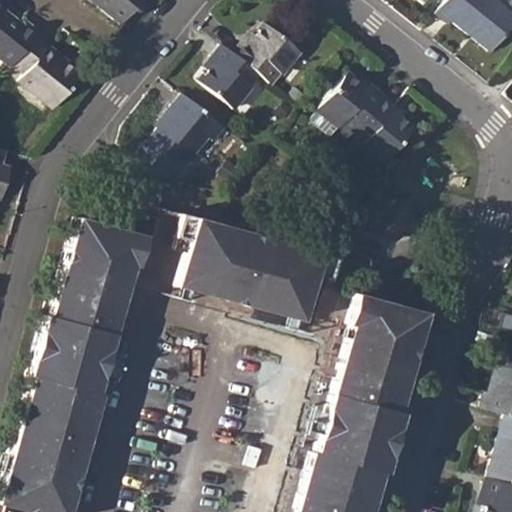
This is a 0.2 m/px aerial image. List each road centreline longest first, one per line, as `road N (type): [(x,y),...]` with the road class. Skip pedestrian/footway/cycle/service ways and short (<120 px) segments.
road 1 (residential): [(335,0),(491,128),(505,158),(495,216),(459,288),(395,511)]
road 2 (residential): [(0,353),(49,178),(191,0)]
